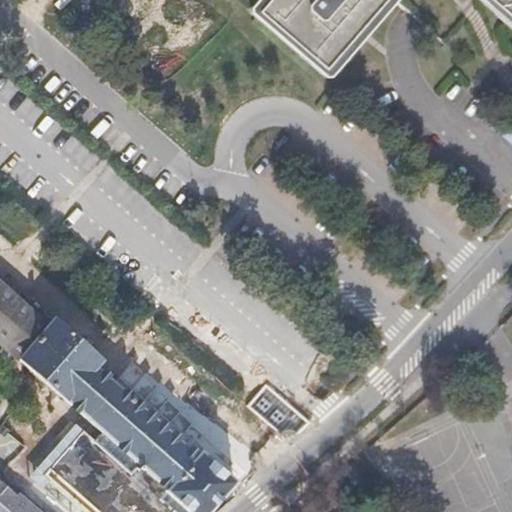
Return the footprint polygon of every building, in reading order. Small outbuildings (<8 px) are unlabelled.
[(270,0),(260,13),(325,69),(383,0),(270,0)] [(511,0),(488,0),(511,20),(511,0)] [(0,342),(65,400),(67,397),(72,401),(86,414),(169,487),(166,491),(186,509),(189,511),(204,511),(231,482),(201,456),(209,446),(191,430),(181,442),(113,383),(99,370),(94,366),(99,360),(52,318),(51,320),(46,325),(15,298),(0,284),(0,342)] [(20,293),(15,298),(46,325),(51,320),(20,293)] [(265,385),(250,407),(284,438),(304,419),(265,385)] [(86,414),(40,466),(91,511),(189,511),(166,491),(169,487),(86,414)] [(66,511),(91,511),(40,466),(29,478),(66,511)] [(0,511),(38,511),(0,479),(0,511)]
